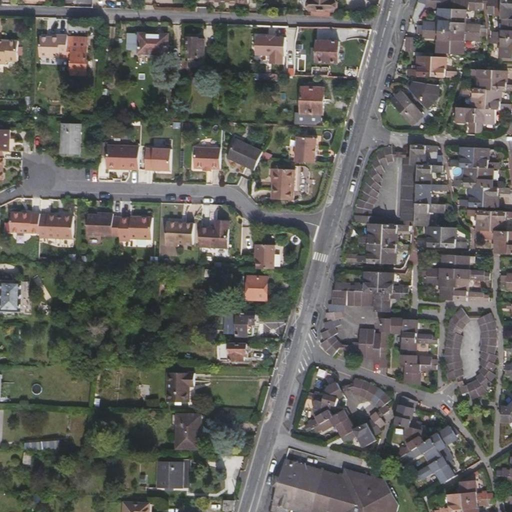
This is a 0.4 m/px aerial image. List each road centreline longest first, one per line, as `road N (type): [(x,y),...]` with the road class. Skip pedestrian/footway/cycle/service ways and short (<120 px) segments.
road 1 (secondary): [(248,511),(358,134)]
road 2 (residential): [(0,10),(385,25)]
road 3 (residential): [(358,134),(511,143)]
